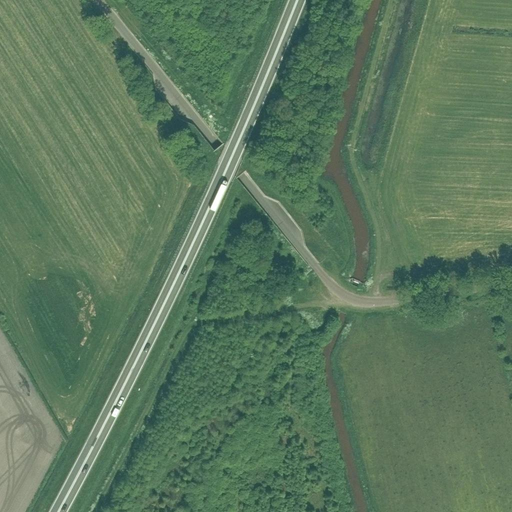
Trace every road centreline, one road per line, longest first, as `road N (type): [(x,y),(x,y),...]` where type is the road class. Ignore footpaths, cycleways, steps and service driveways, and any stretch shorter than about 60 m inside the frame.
road 1 (trunk): [(57,511),(195,234),(295,0)]
road 2 (unclassified): [(97,0),(313,264)]
road 3 (unclassified): [(511,284),(364,302),(343,295),(313,264)]
